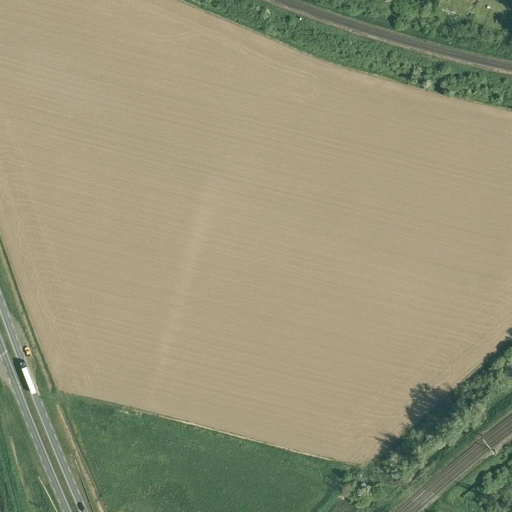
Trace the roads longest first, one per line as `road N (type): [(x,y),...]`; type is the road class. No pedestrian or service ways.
road 1 (primary): [(82,511),(0,301)]
road 2 (primary): [(0,342),(66,511)]
